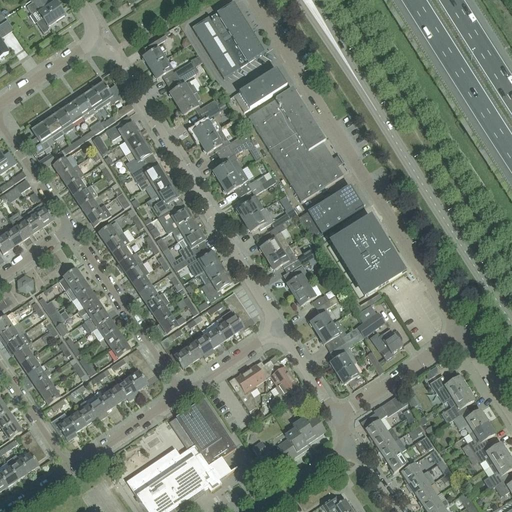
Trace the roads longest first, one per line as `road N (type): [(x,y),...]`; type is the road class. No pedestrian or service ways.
road 1 (residential): [(460,335),(250,0)]
road 2 (residential): [(278,331),(112,54),(90,42)]
road 3 (secondary): [(511,319),(362,86)]
road 4 (residential): [(70,230),(180,393)]
road 5 (motorway): [(418,0),(511,146)]
road 6 (residential): [(335,420),(460,335)]
road 7 (residential): [(180,393),(67,469)]
road 8 (residential): [(0,120),(70,230)]
road 9 (residential): [(67,469),(0,367)]
